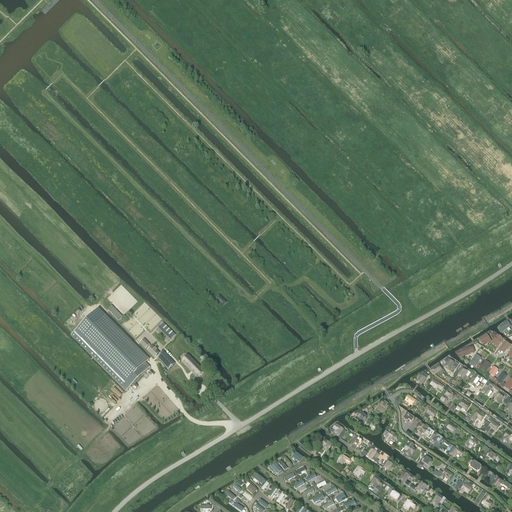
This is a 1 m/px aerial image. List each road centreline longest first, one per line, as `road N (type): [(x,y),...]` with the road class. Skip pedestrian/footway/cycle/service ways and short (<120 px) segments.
road 1 (track): [(89,511),(146,458),(317,350),(319,338)]
road 2 (residential): [(114,511),(239,427)]
